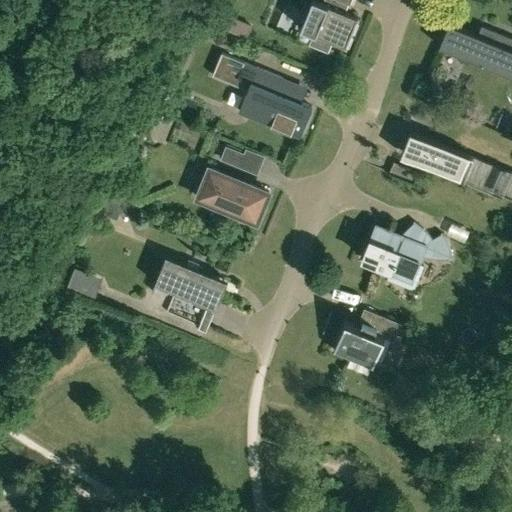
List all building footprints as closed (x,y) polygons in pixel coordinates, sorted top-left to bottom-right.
[(310,0),(299,27),(314,33),(311,42),(326,48),(329,39),(344,45),(357,15),(342,9),(345,1),(349,3),(349,0),(324,0),(324,2),(318,0),(310,0)] [(204,19),(218,26),(224,13),(209,7),(204,19)] [(252,25),(231,16),(226,29),(246,38),(252,25)] [(511,74),(511,36),(480,24),(476,33),(447,21),(438,45),(511,74)] [(233,83),(246,88),(238,109),(299,135),(311,105),(276,91),(282,76),(243,60),(233,83)] [(432,139),(423,162),(459,177),(511,198),(511,195),(511,171),(469,154),(432,139)] [(224,144),(220,155),(238,163),(243,152),(224,144)] [(393,161),(388,172),(415,183),(420,172),(393,161)] [(208,166),(196,195),(226,208),(227,212),(236,216),(240,214),(240,213),(255,220),(267,190),(208,166)] [(106,196),(101,209),(107,212),(106,215),(117,219),(122,205),(113,201),(114,199),(106,196)] [(411,277),(420,253),(425,256),(429,257),(432,257),(436,258),(440,258),(444,257),(448,256),(451,255),(451,252),(451,250),(450,248),(450,247),(448,243),(448,241),(446,237),(444,234),(443,232),(433,237),(430,234),(427,230),(425,228),(421,225),(418,222),(415,221),(400,234),(375,224),(361,256),(411,277)] [(154,280),(173,288),(164,310),(203,326),(223,278),(165,254),(154,280)] [(86,285),(107,290),(109,281),(89,275),(86,285)] [(332,349),(333,349),(334,349),(349,355),(351,351),(379,363),(380,361),(389,339),(392,340),(400,322),(363,306),(356,324),(344,319),(332,349)]
